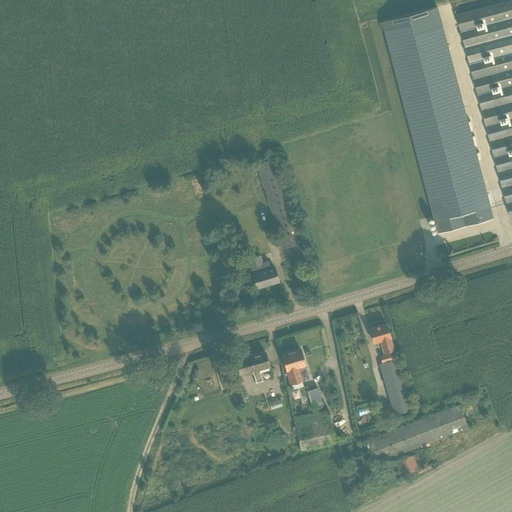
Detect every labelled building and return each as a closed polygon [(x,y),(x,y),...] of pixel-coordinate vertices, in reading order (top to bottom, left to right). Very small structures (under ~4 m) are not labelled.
[(511,0),(510,0),(456,14),(465,47),(510,219),(511,218),(511,0)] [(437,7),(383,21),(439,233),(440,232),(493,218),(437,7)] [(276,159),(257,164),(282,249),(302,243),(276,159)] [(260,256),(248,260),(257,288),(278,281),(274,268),(270,269),(268,261),(262,263),(260,256)] [(386,324),(369,329),(373,343),(381,341),(384,352),(393,349),(386,324)] [(300,349),(290,352),(292,359),(291,360),(297,382),(309,379),(303,359),(300,349)] [(395,417),(412,412),(394,351),(380,356),(382,363),(380,365),(395,417)] [(228,363),(231,372),(235,386),(242,384),(239,375),(246,373),(247,375),(254,373),(256,382),(263,381),(259,369),(269,366),(265,352),(228,363)] [(282,354),(284,364),(291,384),(297,382),(291,360),(292,359),(290,352),(282,354)] [(312,409),(322,406),(317,388),(307,391),(312,409)] [(313,413),(294,417),(301,449),(334,443),(327,410),(325,411),(323,406),(311,410),(313,413)] [(392,415),(389,406),(376,409),(379,419),(392,415)] [(459,407),(365,443),(373,464),(468,429),(459,407)] [(418,469),(412,456),(394,463),(399,477),(418,469)] [(369,474),(373,484),(397,475),(392,465),(369,474)]
